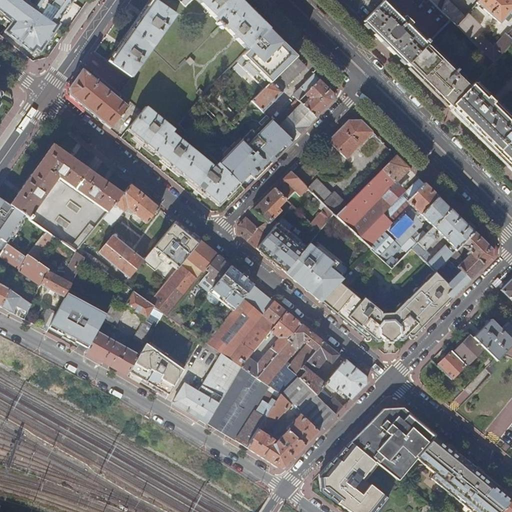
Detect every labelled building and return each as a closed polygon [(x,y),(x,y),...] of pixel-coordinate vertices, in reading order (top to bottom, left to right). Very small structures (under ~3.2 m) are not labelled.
[(0,0),(0,16),(10,25),(5,32),(31,54),(35,49),(40,53),(59,26),(56,23),(33,7),(25,1),(25,0),(0,0)] [(37,0),(33,7),(56,23),(73,0),(37,0)] [(132,29),(151,48),(175,14),(154,0),(151,0),(147,6),(148,7),(139,18),(132,29)] [(220,25),(242,3),(238,0),(197,0),(210,13),(218,21),(217,23),(220,25)] [(430,0),(450,20),(456,25),(463,17),(445,0),(430,0)] [(511,8),(511,0),(478,0),(476,3),(499,23),(511,8)] [(384,43),(407,65),(426,45),(426,44),(383,1),(363,22),(384,43)] [(248,50),(268,29),(250,12),(242,3),(220,25),(210,35),(213,37),(221,29),(222,30),(225,27),(248,50)] [(471,8),(467,13),(477,22),(481,17),(471,8)] [(456,25),(493,62),(503,51),(511,41),(511,28),(507,35),(510,38),(508,39),(505,36),(503,39),(501,37),(493,46),(476,30),(480,26),(477,22),(467,13),(463,17),(456,25)] [(131,77),(151,48),(132,29),(114,54),(113,53),(108,61),(131,77)] [(268,29),(248,50),(236,62),(263,90),(296,57),(287,48),(268,29)] [(438,96),(449,107),(469,87),(426,45),(407,65),(416,74),(438,96)] [(194,61),(189,56),(186,60),(179,66),(178,68),(180,70),(188,62),(191,64),(194,61)] [(282,91),(306,66),(296,57),(263,90),(252,101),(264,112),(283,92),(282,91)] [(179,66),(186,60),(184,58),(177,65),(179,66)] [(94,73),(85,65),(82,69),(91,77),(94,73)] [(84,108),(110,129),(127,107),(120,102),(121,101),(91,77),(82,69),(79,74),(69,88),(69,96),(70,97),(84,108)] [(69,88),(79,74),(77,72),(67,87),(69,88)] [(299,101),(320,80),(314,74),(293,95),(297,99),(299,101)] [(327,87),(320,80),(299,101),(316,118),(333,101),(333,93),(327,87)] [(511,169),(511,121),(473,83),(469,87),(449,107),(473,131),(511,169)] [(200,98),(203,96),(211,87),(210,86),(202,93),(199,91),(196,94),(200,98)] [(83,109),(84,108),(70,97),(69,98),(83,109)] [(316,118),(299,101),(297,99),(274,123),(293,141),(316,118)] [(218,206),(240,185),(219,164),(218,163),(214,167),(172,133),(174,130),(146,107),(142,112),(131,103),(128,108),(138,116),(130,126),(127,130),(155,154),(155,155),(200,192),(218,206)] [(120,118),(130,126),(138,116),(128,108),(120,118)] [(255,179),(293,141),(274,123),(269,118),(262,124),(263,126),(256,133),(252,129),(219,164),(240,185),(250,174),(255,179)] [(346,159),(372,132),(361,121),(348,121),(328,142),(346,159)] [(84,197),(107,213),(123,194),(122,193),(121,195),(114,190),(114,189),(94,175),(93,175),(52,147),(32,175),(31,174),(18,192),(19,193),(10,206),(24,216),(30,220),(32,217),(31,216),(56,180),(59,182),(60,180),(84,197)] [(359,238),(383,214),(390,206),(382,197),(397,182),(410,169),(407,167),(396,156),(360,192),(347,205),(335,216),(359,238)] [(294,176),(304,186),(317,172),(307,162),(294,176)] [(307,189),(307,188),(304,186),(294,176),(290,172),(274,189),(286,200),(294,191),(300,197),(307,189)] [(407,201),(424,183),(418,178),(406,191),(390,206),(383,214),(394,226),(412,207),(407,201)] [(333,214),(335,216),(347,205),(334,192),(332,194),(316,179),(307,188),(307,189),(312,194),(317,199),(318,200),(333,214)] [(382,197),(390,206),(406,191),(397,182),(382,197)] [(420,215),(437,197),(428,188),(424,183),(407,201),(412,207),(394,226),(383,214),(359,238),(371,248),(379,256),(417,218),(420,215)] [(146,223),(159,208),(141,193),(131,185),(123,194),(107,213),(102,219),(111,226),(127,208),(131,211),(129,213),(132,215),(133,213),(146,223)] [(237,234),(256,249),(277,223),(273,219),(281,210),(278,208),(286,200),(274,189),(253,210),(266,223),(264,225),(262,224),(257,229),(246,217),(237,226),(237,234)] [(313,203),(317,199),(312,194),(308,198),(313,203)] [(429,231),(450,210),(444,203),(437,197),(420,215),(423,218),(430,224),(426,228),(429,231)] [(10,206),(0,199),(0,239),(6,243),(24,216),(10,206)] [(319,231),(333,214),(318,200),(314,204),(322,212),(311,224),(319,231)] [(77,213),(81,208),(70,201),(67,206),(77,213)] [(412,248),(435,272),(447,259),(455,250),(461,245),(473,232),(461,220),(450,210),(429,231),(426,234),(412,248)] [(60,216),(56,222),(66,229),(70,223),(60,216)] [(277,223),(287,232),(292,226),(281,217),(277,223)] [(392,268),(399,261),(397,258),(395,260),(392,256),(401,248),(400,247),(422,224),(420,222),(417,218),(379,256),(392,268)] [(178,269),(199,241),(190,234),(175,222),(152,250),(164,260),(165,259),(178,269)] [(273,263),(285,272),(306,247),(287,232),(277,223),(256,249),(273,263)] [(79,248),(94,229),(89,224),(73,246),(68,242),(66,245),(76,252),(79,248)] [(473,232),(486,245),(491,241),(477,228),(473,232)] [(409,245),(412,248),(426,234),(423,231),(409,245)] [(37,262),(57,239),(47,232),(27,255),(37,262)] [(489,248),(486,245),(473,232),(461,245),(468,252),(464,256),(466,258),(456,268),(460,271),(468,280),(491,258),(491,250),(489,248)] [(129,278),(143,261),(112,236),(98,253),(129,278)] [(206,269),(217,256),(208,248),(199,241),(178,269),(149,303),(154,307),(163,313),(163,314),(167,316),(172,310),(206,269)] [(306,290),(321,302),(339,282),(342,278),(340,277),(329,267),(332,263),(309,243),(306,247),(285,272),(306,290)] [(19,271),(26,257),(7,244),(0,254),(0,257),(19,270),(19,271)] [(109,268),(79,248),(76,252),(84,258),(106,273),(109,268)] [(460,255),(455,250),(447,259),(452,263),(460,255)] [(84,258),(76,252),(65,271),(47,270),(40,285),(64,297),(66,293),(84,258)] [(40,285),(47,270),(37,262),(27,255),(26,257),(19,271),(19,270),(17,274),(19,276),(21,272),(40,285)] [(214,286),(230,266),(223,260),(217,256),(206,269),(209,272),(207,276),(209,277),(206,280),(214,286)] [(329,267),(340,277),(346,270),(335,260),(332,263),(329,267)] [(241,299),(253,285),(243,277),(230,266),(214,286),(209,292),(219,301),(221,298),(234,309),(241,299)] [(438,310),(468,280),(460,271),(447,284),(435,272),(425,283),(424,282),(408,299),(407,299),(393,313),(394,328),(396,329),(396,336),(397,338),(404,332),(407,335),(409,337),(413,336),(438,310)] [(511,277),(511,278),(500,290),(508,298),(506,300),(511,305),(511,277)] [(0,306),(0,307),(9,289),(11,286),(4,282),(2,286),(0,284),(0,306)] [(334,313),(365,339),(368,338),(370,336),(372,337),(377,331),(382,331),(381,313),(381,312),(363,298),(361,301),(346,288),(339,282),(321,302),(334,313)] [(361,301),(363,298),(354,290),(356,288),(350,283),(346,288),(361,301)] [(9,289),(0,307),(23,319),(30,304),(9,289)] [(154,307),(149,303),(133,292),(125,307),(133,311),(132,312),(138,315),(139,314),(147,319),(150,314),(154,307)] [(215,306),(219,301),(209,292),(205,297),(215,306)] [(103,321),(106,316),(66,293),(64,297),(56,312),(50,323),(59,328),(71,335),(89,345),(97,332),(103,321)] [(220,353),(241,367),(249,358),(253,352),(241,343),(258,322),(260,324),(265,317),(263,315),(262,316),(241,299),(234,309),(205,343),(220,353)] [(270,331),(286,312),(273,302),(263,315),(265,317),(260,324),(258,322),(241,343),(253,352),(264,339),(266,336),(270,331)] [(125,310),(114,303),(106,316),(103,321),(114,328),(125,310)] [(159,320),(163,314),(163,313),(154,307),(150,314),(159,320)] [(50,323),(56,312),(48,309),(39,327),(46,331),(49,327),(50,323)] [(181,326),(186,320),(172,310),(167,316),(181,326)] [(257,378),(301,324),(295,319),(286,312),(270,331),(278,338),(257,363),(249,358),(241,367),(257,378)] [(394,341),(397,338),(396,336),(396,329),(394,328),(393,313),(381,313),(382,331),(377,331),(372,337),(376,341),(379,341),(381,339),(384,342),(394,341)] [(511,316),(507,321),(505,323),(500,328),(511,340),(511,316)] [(495,360),(511,342),(511,340),(500,328),(490,319),(472,337),(483,348),(495,360)] [(144,345),(148,338),(155,327),(143,320),(133,339),(144,345)] [(59,328),(50,323),(49,327),(57,331),(59,328)] [(301,369),(323,342),(311,333),(301,324),(257,378),(266,385),(286,361),(303,341),(307,344),(290,364),(287,368),(295,375),(301,369)] [(69,338),(71,335),(59,328),(57,331),(69,338)] [(113,342),(97,332),(89,345),(87,349),(85,353),(105,364),(126,376),(131,368),(138,355),(113,342)] [(87,349),(89,345),(71,335),(69,338),(87,349)] [(472,337),(469,335),(454,351),(467,364),(483,348),(472,337)] [(170,391),(186,365),(148,338),(144,345),(138,355),(131,368),(170,391)] [(218,358),(220,353),(205,343),(202,341),(200,340),(198,344),(218,358)] [(321,389),(325,383),(313,374),(325,359),(331,363),(338,355),(332,350),(323,342),(301,369),(305,372),(299,379),(316,394),(321,389)] [(465,365),(450,350),(437,365),(450,379),(465,365)] [(222,397),(241,367),(220,353),(218,358),(201,385),(222,397)] [(355,368),(345,360),(325,383),(335,391),(342,384),(343,386),(337,392),(339,394),(342,392),(350,399),(365,384),(365,377),(355,368)] [(280,394),(295,375),(287,368),(290,364),(286,361),(266,385),(269,387),(280,394)] [(266,385),(257,378),(241,367),(222,397),(218,404),(206,423),(223,434),(246,447),(277,398),(266,391),(269,387),(266,385)] [(335,414),(316,394),(299,379),(295,375),(280,394),(291,405),(293,407),(318,431),(324,425),(335,414)] [(175,405),(186,411),(198,391),(184,383),(172,403),(175,405)] [(218,404),(222,397),(201,385),(198,391),(218,404)] [(329,397),(321,389),(316,394),(335,414),(342,407),(330,396),(329,397)] [(195,417),(206,423),(218,404),(198,391),(186,411),(195,417)] [(295,455),(318,431),(293,407),(291,409),(298,416),(286,428),(287,430),(274,443),(273,444),(272,444),(270,444),(273,439),(260,431),(264,426),(267,429),(291,405),(280,394),(277,398),(246,447),(260,457),(277,467),(284,466),(295,455)] [(398,479),(416,458),(436,434),(427,427),(402,406),(383,408),(377,414),(350,441),(372,460),(377,464),(398,479)] [(454,496),(476,469),(475,468),(476,467),(466,458),(455,450),(454,451),(447,445),(448,444),(436,434),(416,458),(425,465),(428,462),(437,470),(431,478),(454,496)] [(372,460),(350,441),(335,456),(338,459),(333,464),(330,461),(328,463),(325,467),(328,470),(322,476),(318,477),(319,487),(323,487),(340,499),(372,460)] [(365,479),(377,464),(372,460),(340,499),(341,500),(338,503),(350,511),(371,511),(385,495),(365,479)] [(328,470),(325,467),(318,473),(318,477),(322,476),(328,470)] [(490,480),(491,479),(477,467),(476,469),(490,480)] [(501,511),(511,498),(511,496),(497,484),(491,479),(490,480),(476,469),(454,496),(470,509),(472,507),(478,511),(501,511)] [(337,503),(340,499),(323,487),(319,487),(320,490),(337,503)] [(376,511),(387,498),(385,495),(371,511),(376,511)] [(511,511),(511,498),(501,511),(511,511)] [(441,511),(445,507),(438,501),(434,506),(441,511)]
